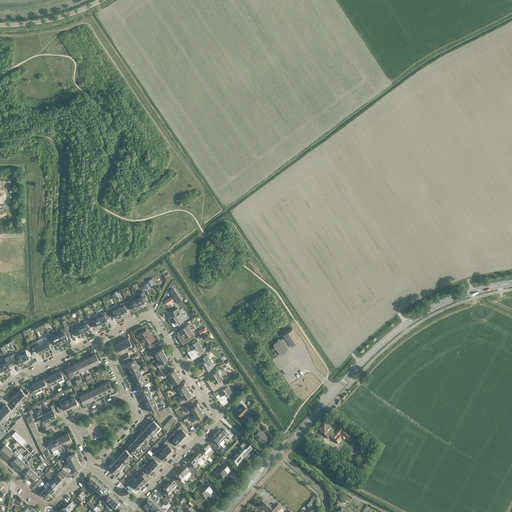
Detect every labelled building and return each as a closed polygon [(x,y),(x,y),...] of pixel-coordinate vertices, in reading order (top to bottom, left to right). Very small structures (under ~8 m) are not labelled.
[(150,286),(155,283),(152,278),(147,281),(147,283),(144,285),(146,289),(150,287),(150,286)] [(173,288),(169,291),(177,303),(181,300),(178,297),(179,296),(173,288)] [(139,293),(140,295),(137,296),(138,298),(136,299),(139,307),(146,304),(144,300),(147,299),(144,291),(139,293)] [(126,301),(129,308),(131,307),(133,310),(139,307),(136,299),(133,300),(132,298),(126,301)] [(118,308),(122,315),(129,312),(127,309),(129,308),(126,301),(120,304),(121,306),(118,308)] [(122,315),(118,308),(116,309),(115,307),(109,310),(112,316),(114,315),(116,319),(122,315)] [(174,314),(168,318),(171,323),(174,327),(183,321),(180,317),(182,316),(177,308),(172,311),(174,314)] [(98,317),(102,325),(109,322),(107,318),(109,317),(106,311),(100,314),(101,316),(98,317)] [(88,319),(92,326),(94,325),(96,328),(102,325),(98,317),(96,318),(95,316),(88,319)] [(81,325),(85,333),(91,330),(90,327),(92,326),(88,319),(82,322),(83,324),(81,325)] [(85,333),(81,325),(78,327),(77,325),(71,328),(74,334),(76,333),(78,336),(85,333)] [(177,331),(180,335),(177,336),(183,344),(195,336),(193,333),(187,325),(177,331)] [(58,334),(62,342),(68,339),(67,337),(70,336),(65,327),(60,330),(62,333),(58,334)] [(292,328),(283,334),(285,337),(282,339),(282,338),(273,344),(280,355),(289,349),(287,346),(290,344),(291,346),(300,340),(292,328)] [(146,329),(139,334),(145,344),(154,338),(152,335),(150,336),(146,329)] [(62,342),(58,334),(55,336),(53,333),(48,335),(53,344),(55,343),(56,345),(62,342)] [(40,339),(45,350),(51,347),(50,346),(53,344),(48,335),(40,339)] [(128,338),(122,341),(126,350),(131,348),(132,351),(134,350),(136,353),(138,352),(133,341),(130,342),(128,338)] [(31,343),(29,344),(33,354),(36,353),(38,351),(39,353),(45,350),(41,343),(40,339),(36,341),(31,343)] [(205,351),(197,340),(187,347),(190,350),(187,352),(193,359),(205,351)] [(126,350),(122,341),(115,344),(120,353),(126,350)] [(155,355),(157,358),(164,353),(161,348),(158,350),(157,347),(149,353),(152,357),(155,355)] [(20,355),(24,362),(28,360),(27,360),(30,358),(29,356),(31,355),(28,348),(22,351),(23,353),(20,355)] [(12,353),(8,355),(10,357),(13,364),(16,362),(17,365),(20,363),(20,364),(24,362),(20,355),(18,356),(17,353),(13,355),(12,353)] [(90,356),(94,364),(99,361),(95,353),(90,356)] [(164,353),(157,358),(159,361),(156,363),(159,368),(167,363),(165,360),(168,358),(164,353)] [(208,369),(213,366),(210,363),(212,362),(207,354),(202,357),(204,360),(198,364),(201,369),(206,366),(208,369)] [(3,363),(1,364),(4,372),(9,370),(8,369),(11,368),(10,365),(13,364),(10,357),(8,355),(5,356),(6,359),(2,360),(3,363)] [(94,364),(90,356),(85,358),(89,366),(94,364)] [(81,361),(84,368),(89,366),(85,358),(81,361)] [(126,363),(129,369),(137,365),(135,359),(126,363)] [(84,368),(81,361),(76,363),(80,371),(84,368)] [(71,365),(75,373),(80,371),(76,363),(71,365)] [(75,373),(71,365),(66,368),(70,375),(75,373)] [(132,374),(140,370),(137,365),(129,369),(132,374)] [(168,375),(170,378),(177,374),(174,368),(172,370),(170,368),(162,373),(165,377),(168,375)] [(54,373),(58,380),(63,377),(64,379),(67,378),(64,371),(61,372),(60,370),(54,373)] [(132,374),(134,379),(143,375),(140,370),(132,374)] [(217,370),(207,377),(210,380),(207,382),(213,391),(223,385),(220,380),(223,379),(217,370)] [(49,378),(47,379),(50,386),(53,385),(52,383),(55,381),(56,383),(58,382),(58,380),(54,373),(48,376),(49,378)] [(172,388),(180,383),(178,380),(181,379),(177,374),(170,378),(172,381),(169,383),(172,388)] [(141,383),(143,385),(149,382),(148,379),(145,381),(143,375),(134,379),(137,385),(141,383)] [(43,378),(38,381),(41,388),(47,385),(47,387),(50,386),(47,379),(44,380),(43,378)] [(41,388),(38,381),(32,384),(33,386),(30,387),(33,394),(36,393),(35,391),(41,388)] [(104,384),(107,391),(113,389),(109,381),(104,384)] [(142,396),(150,392),(148,386),(151,385),(149,382),(143,385),(144,388),(139,390),(142,396)] [(178,390),(180,393),(187,389),(184,384),(181,385),(180,383),(172,388),(175,392),(178,390)] [(107,391),(104,384),(99,386),(103,394),(107,391)] [(217,392),(218,394),(216,395),(218,397),(217,397),(222,405),(228,401),(226,398),(225,399),(222,395),(226,392),(229,397),(233,394),(227,385),(217,392)] [(94,388),(98,396),(103,394),(99,386),(94,388)] [(89,391),(93,398),(98,396),(94,388),(89,391)] [(18,392),(16,394),(23,400),(25,397),(28,400),(32,395),(26,389),(24,392),(20,389),(18,392)] [(187,389),(180,393),(182,396),(179,398),(182,403),(190,398),(188,395),(191,394),(187,389)] [(93,398),(89,391),(84,393),(88,401),(93,398)] [(68,399),(73,408),(79,405),(77,402),(79,400),(76,392),(71,394),(72,397),(68,399)] [(142,396),(144,401),(153,397),(150,392),(142,396)] [(88,401),(84,393),(79,395),(83,403),(88,401)] [(23,400),(16,394),(14,396),(14,395),(11,398),(15,402),(12,404),(18,410),(22,405),(20,403),(23,400)] [(153,397),(144,401),(147,406),(155,402),(153,397)] [(73,408),(68,399),(65,401),(63,398),(58,400),(62,409),(65,407),(67,411),(73,408)] [(247,417),(250,413),(246,410),(248,408),(239,401),(235,405),(240,409),(237,412),(241,415),(243,413),(247,417)] [(161,410),(163,409),(165,408),(163,405),(158,408),(155,402),(147,406),(150,412),(154,410),(155,412),(158,411),(161,410)] [(191,410),(193,413),(200,409),(197,404),(195,405),(193,403),(185,408),(188,413),(191,410)] [(3,407),(2,409),(8,415),(11,412),(13,415),(17,410),(12,405),(9,407),(6,404),(3,407)] [(58,405),(55,406),(54,404),(50,406),(52,410),(47,412),(50,419),(56,416),(54,413),(57,411),(57,412),(61,410),(58,405)] [(8,415),(2,409),(0,410),(0,421),(3,425),(8,420),(5,418),(8,415)] [(50,419),(47,412),(43,414),(40,409),(35,412),(39,418),(42,417),(44,422),(50,419)] [(200,409),(193,413),(195,416),(192,419),(195,423),(203,418),(201,415),(204,414),(200,409)] [(149,424),(155,431),(160,426),(153,420),(149,424)] [(257,423),(255,426),(253,428),(257,431),(255,434),(263,441),(267,436),(262,432),(264,429),(257,423)] [(145,429),(151,435),(155,431),(149,424),(145,429)] [(180,432),(177,434),(183,440),(188,435),(186,433),(188,431),(181,424),(177,429),(180,432)] [(324,425),(319,430),(327,438),(330,435),(333,437),(332,438),(337,443),(343,437),(341,435),(344,431),(344,430),(341,428),(335,435),(324,425)] [(140,433),(147,440),(151,435),(145,429),(140,433)] [(216,434),(223,441),(227,437),(229,439),(232,436),(225,429),(223,431),(220,429),(216,434)] [(343,437),(348,442),(352,438),(344,431),(341,435),(343,437)] [(63,435),(67,443),(72,440),(68,433),(63,435)] [(136,437),(143,444),(147,440),(140,433),(136,437)] [(167,439),(174,445),(176,443),(178,445),(183,440),(177,434),(175,437),(172,434),(167,439)] [(223,441),(216,434),(211,439),(214,442),(211,444),(218,451),(222,447),(219,445),(223,441)] [(58,437),(62,445),(67,443),(63,435),(58,437)] [(60,455),(57,447),(62,445),(58,437),(53,440),(60,455)] [(143,444),(136,437),(132,442),(139,448),(143,444)] [(0,447),(0,450),(3,453),(9,447),(5,443),(7,441),(5,439),(0,444),(2,446),(0,447)] [(166,446),(163,449),(169,455),(174,450),(172,448),(174,445),(167,439),(163,443),(166,446)] [(52,450),(53,452),(56,451),(58,456),(60,455),(53,440),(48,442),(52,450)] [(139,448),(132,442),(128,446),(135,453),(139,448)] [(244,443),(239,447),(242,449),(231,461),(236,467),(243,459),(245,461),(250,456),(248,454),(252,450),(244,443)] [(202,454),(207,460),(209,458),(206,455),(211,450),(205,445),(201,450),(204,452),(202,454)] [(14,446),(12,449),(9,447),(3,453),(7,457),(10,454),(12,456),(17,450),(18,449),(14,446)] [(121,454),(128,460),(132,456),(125,449),(121,454)] [(158,449),(154,453),(160,460),(163,457),(165,459),(169,455),(163,449),(161,452),(158,449)] [(11,461),(15,465),(21,458),(22,456),(19,453),(20,452),(17,450),(12,456),(14,457),(11,461)] [(66,464),(78,459),(75,452),(66,457),(67,461),(65,462),(66,464)] [(152,460),(150,463),(156,469),(160,464),(158,462),(160,460),(154,453),(149,458),(152,460)] [(121,454),(117,458),(124,464),(126,466),(128,468),(130,466),(128,464),(127,465),(125,463),(128,460),(121,454)] [(207,460),(202,454),(200,456),(197,454),(192,458),(201,466),(207,460)] [(23,465),(25,467),(31,460),(29,458),(28,460),(26,458),(24,461),(21,458),(15,465),(19,469),(23,465)] [(113,462),(120,469),(124,464),(117,458),(113,462)] [(196,471),(194,468),(196,466),(199,469),(201,466),(192,458),(188,463),(191,466),(189,468),(194,473),(196,471)] [(78,459),(66,464),(67,467),(70,466),(71,469),(81,465),(78,459)] [(23,473),(27,477),(34,470),(36,468),(30,462),(31,460),(25,467),(27,469),(23,473)] [(113,462),(109,467),(115,473),(118,471),(120,473),(117,475),(120,477),(124,473),(122,471),(120,469),(113,462)] [(140,468),(147,474),(149,472),(151,474),(156,469),(150,463),(147,466),(144,463),(140,468)] [(228,475),(231,472),(223,466),(217,473),(223,479),(227,474),(228,475)] [(179,472),(185,477),(190,473),(192,475),(194,473),(189,468),(187,470),(184,467),(179,472)] [(138,475),(136,478),(142,483),(146,478),(144,476),(147,474),(140,468),(136,473),(138,475)] [(34,470),(27,477),(31,481),(35,477),(37,479),(42,474),(40,472),(38,474),(34,470)] [(54,478),(59,484),(64,479),(62,478),(65,475),(60,471),(57,473),(58,474),(54,478)] [(176,481),(182,487),(184,485),(181,482),(185,477),(179,472),(175,477),(178,479),(176,481)] [(59,484),(54,478),(50,475),(48,478),(51,481),(49,483),(55,489),(59,484)] [(142,483),(136,478),(133,480),(130,477),(126,482),(133,488),(135,486),(137,488),(142,483)] [(92,489),(97,483),(92,479),(87,485),(92,489)] [(171,481),(166,485),(172,491),(174,493),(176,491),(174,489),(177,486),(180,489),(182,487),(176,481),(174,483),(171,481)] [(45,487),(51,493),(55,489),(49,483),(45,487)] [(92,489),(96,493),(102,488),(97,483),(92,489)] [(172,491),(166,485),(162,490),(165,493),(163,495),(166,497),(164,500),(168,504),(170,502),(169,500),(171,498),(168,495),(172,491)] [(210,495),(213,492),(205,486),(199,493),(205,499),(209,494),(210,495)] [(46,498),(51,493),(45,487),(40,492),(46,498)] [(95,495),(99,499),(102,501),(107,495),(105,494),(106,492),(102,488),(96,493),(96,494),(95,495)] [(81,500),(83,498),(78,492),(75,495),(78,497),(75,500),(80,505),(82,502),(81,500)] [(145,505),(150,510),(155,504),(162,497),(157,492),(155,494),(158,497),(153,502),(150,499),(145,505)] [(106,507),(107,509),(115,500),(110,496),(109,497),(107,495),(102,501),(104,503),(105,502),(108,505),(106,507)] [(113,511),(116,511),(121,508),(118,506),(120,505),(115,500),(107,509),(109,511),(112,508),(114,511),(113,511)] [(341,503),(337,501),(334,507),(337,509),(338,509),(336,511),(346,511),(347,511),(340,507),(339,507),(341,503)] [(278,511),(281,509),(276,504),(273,506),(272,506),(271,506),(270,506),(270,507),(265,502),(260,508),(263,511),(262,511),(278,511)] [(64,511),(69,511),(76,505),(74,503),(72,505),(69,503),(62,510),(64,511)]
